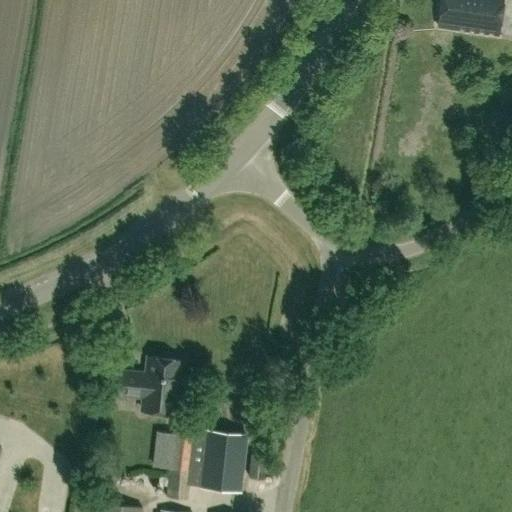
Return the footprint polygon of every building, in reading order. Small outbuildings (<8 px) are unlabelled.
[(498,34),(502,0),(441,0),(438,26),(498,34)] [(486,83),(503,84),(504,76),(511,76),(511,58),(489,57),(486,83)] [(148,356),(146,373),(113,370),(110,393),(144,397),(142,410),(174,413),(180,360),(148,356)] [(240,490),(246,434),(207,430),(206,438),(194,436),(194,435),(174,433),(170,472),(169,472),(166,496),(187,498),(189,484),(240,490)] [(181,511),(160,510),(159,511),(141,511),(142,507),(99,502),(97,511),(181,511)]
